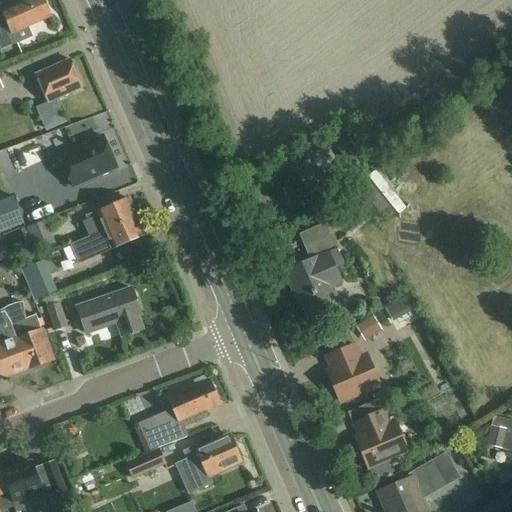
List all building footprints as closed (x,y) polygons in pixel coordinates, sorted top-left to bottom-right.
[(0,34),(1,34),(3,38),(12,34),(16,44),(33,36),(29,27),(51,18),(43,0),(27,0),(2,11),(0,5),(0,34)] [(69,60),(36,75),(48,102),(81,88),(69,60)] [(59,156),(73,187),(117,168),(114,162),(103,136),(70,151),(59,156)] [(341,153),(356,173),(372,161),(356,141),(341,153)] [(347,191),(367,216),(371,221),(389,207),(381,197),(391,189),(376,170),(366,178),(365,177),(347,191)] [(13,197),(0,201),(0,232),(24,223),(13,197)] [(87,217),(88,220),(84,221),(90,237),(90,238),(137,217),(129,199),(87,217)] [(90,238),(90,237),(71,245),(79,263),(145,235),(137,217),(90,238)] [(47,219),(40,222),(5,235),(11,250),(25,245),(33,243),(36,251),(55,243),(50,228),(47,219)] [(304,316),(318,310),(322,320),(327,322),(340,316),(342,311),(338,302),(339,301),(333,288),(343,284),(331,252),(340,249),(333,233),(331,234),(326,222),(299,234),(311,260),(284,271),(304,316)] [(35,300),(55,291),(43,261),(22,270),(35,300)] [(123,337),(142,330),(137,317),(140,316),(131,289),(78,307),(87,334),(118,323),(123,337)] [(412,311),(406,299),(386,310),(393,321),(412,311)] [(3,310),(0,311),(0,373),(2,379),(3,379),(3,378),(28,369),(28,368),(38,364),(38,366),(43,365),(46,364),(50,361),(49,360),(53,358),(36,313),(25,317),(23,301),(19,301),(15,302),(8,305),(5,306),(2,308),(3,310)] [(68,326),(60,303),(46,306),(55,330),(68,326)] [(368,339),(381,330),(373,317),(360,326),(368,339)] [(340,402),(380,385),(368,357),(361,359),(355,345),(327,357),(336,378),(331,380),(340,402)] [(196,387),(185,392),(184,391),(169,397),(169,399),(175,412),(151,422),(162,448),(187,438),(183,429),(209,417),(206,412),(220,406),(209,382),(207,383),(204,378),(195,382),(196,387)] [(368,468),(408,451),(396,423),(389,425),(383,411),(355,423),(364,444),(359,446),(368,468)] [(188,459),(176,464),(182,478),(194,472),(201,488),(213,482),(210,477),(241,463),(229,436),(197,450),(196,446),(184,452),(188,459)] [(133,478),(165,464),(159,449),(126,463),(133,478)] [(408,474),(409,478),(378,491),(387,511),(425,511),(421,500),(426,498),(423,492),(457,471),(445,451),(408,474)] [(7,493),(11,505),(22,503),(24,499),(26,499),(43,493),(32,462),(0,473),(7,493)] [(7,493),(0,473),(0,511),(12,508),(11,505),(7,493)] [(167,511),(194,511),(190,502),(167,511)]
